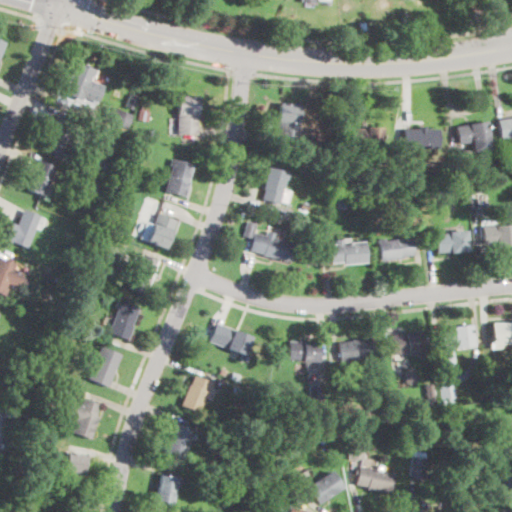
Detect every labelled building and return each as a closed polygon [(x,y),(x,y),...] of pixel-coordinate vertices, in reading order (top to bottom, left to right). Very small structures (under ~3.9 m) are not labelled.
[(412,26),(401,27),(400,15),(411,14),(412,26)] [(96,69),(94,77),(91,76),(89,81),(103,86),(97,102),(83,97),(82,100),(64,94),(75,62),(96,69)] [(134,103),(132,109),(126,106),(130,94),(137,96),(134,103)] [(176,134),(176,95),(195,95),(195,134),(176,134)] [(298,103),(295,143),(279,143),(280,123),(275,122),(276,102),(298,103)] [(130,115),(125,128),(103,118),(108,106),(130,115)] [(145,111),(142,122),(135,120),(138,109),(145,111)] [(70,128),(83,134),(79,145),(66,139),(62,148),(64,149),(61,155),(40,146),(49,125),(50,126),(54,116),(72,124),(70,128)] [(511,137),(500,139),(498,119),(511,116),(511,137)] [(488,139),(489,148),(475,151),(473,142),(457,145),(454,126),(486,120),(489,139),(488,139)] [(383,127),(381,145),(381,150),(364,149),(364,145),(349,143),(350,128),(367,129),(367,126),(383,127)] [(425,126),(425,128),(438,128),(437,148),(402,148),(402,128),(417,128),(417,126),(425,126)] [(90,134),(86,144),(80,142),(84,132),(90,134)] [(470,161),(461,167),(452,154),(453,153),(461,148),(470,161)] [(184,197),(164,191),(171,167),(168,166),(170,159),(191,164),(187,182),(188,182),(184,197)] [(49,190),(46,199),(45,198),(45,199),(40,197),(41,195),(25,189),(35,164),(36,160),(53,167),(44,188),(49,190)] [(113,163),(110,173),(102,170),(104,161),(113,163)] [(288,173),(286,180),(284,179),(278,204),(260,200),(263,190),(261,189),(267,167),(288,173)] [(102,182),(99,193),(92,191),(96,180),(102,182)] [(482,190),(473,190),(472,182),(481,182),(482,190)] [(119,194),(116,201),(111,199),(114,192),(119,194)] [(100,199),(98,203),(94,202),(94,203),(88,201),(91,194),(98,196),(97,198),(100,199)] [(347,195),(346,210),(336,210),(337,195),(347,195)] [(114,202),(111,209),(105,207),(108,200),(114,202)] [(309,205),(306,212),(300,209),(302,203),(309,205)] [(43,217),(38,229),(34,228),(26,248),(4,238),(10,222),(16,225),(22,208),(43,217)] [(158,214),(161,215),(162,213),(166,215),(165,217),(174,220),(164,248),(140,238),(146,221),(153,224),(157,213),(158,214)] [(254,224),(251,238),(242,236),(246,222),(254,224)] [(511,224),(511,231),(511,246),(495,248),(495,244),(483,245),(482,243),(481,227),(511,224)] [(274,228),(272,238),(295,244),(291,261),(285,260),(285,262),(261,256),(261,254),(248,251),(253,232),(265,235),(266,232),(267,232),(268,226),(274,228)] [(384,234),(375,235),(374,228),(383,227),(384,234)] [(448,252),(434,253),(433,234),(446,233),(445,231),(465,230),(467,251),(448,252)] [(102,237),(98,247),(90,243),(94,234),(102,237)] [(410,236),(413,255),(402,256),(402,258),(379,261),(376,239),(383,238),(384,240),(410,236)] [(347,238),(348,243),(363,242),(366,262),(342,265),(342,262),(330,263),(328,245),(335,244),(334,240),(347,238)] [(126,253),(122,264),(116,262),(120,250),(126,253)] [(141,255),(156,261),(153,267),(155,268),(146,288),(143,295),(127,289),(133,273),(124,269),(130,255),(139,259),(141,255)] [(0,258),(15,264),(13,268),(23,272),(17,287),(7,284),(6,288),(7,288),(5,295),(0,293),(0,258)] [(72,282),(75,283),(75,282),(80,284),(77,292),(70,289),(72,282)] [(131,328),(126,340),(107,332),(117,309),(115,308),(117,301),(137,309),(130,326),(131,326),(131,328)] [(499,348),(487,349),(487,343),(490,343),(490,323),(499,323),(511,322),(511,343),(499,344),(499,348)] [(243,355),(208,341),(215,323),(250,337),(243,355)] [(453,367),(443,369),(438,332),(451,330),(451,327),(469,324),(472,345),(455,347),(455,348),(450,349),(453,367)] [(422,353),(405,355),(405,353),(392,355),(390,336),(404,334),(403,333),(420,331),(422,353)] [(371,360),(364,361),(364,358),(352,359),(353,369),(342,370),(341,361),(338,361),(336,342),(350,341),(350,339),(369,337),(371,360)] [(318,353),(318,363),(308,362),(307,368),(303,368),(304,361),(286,360),(288,339),(319,342),(318,353)] [(120,354),(114,370),(107,387),(86,379),(91,367),(83,364),(87,353),(95,356),(99,346),(120,354)] [(403,371),(404,382),(414,382),(413,370),(403,371)] [(24,377),(21,382),(15,379),(17,374),(24,377)] [(212,383),(209,390),(207,389),(198,413),(180,406),(186,389),(188,384),(189,385),(193,375),(212,383)] [(65,395),(64,399),(48,394),(51,383),(67,389),(65,395)] [(479,393),(471,394),(470,384),(478,383),(479,393)] [(321,387),(321,404),(307,404),(308,387),(321,387)] [(450,398),(439,400),(438,389),(444,388),(448,388),(450,398)] [(81,398),(97,404),(99,405),(95,416),(98,417),(89,439),(70,431),(73,421),(62,417),(68,400),(79,404),(81,398)] [(53,413),(50,415),(45,409),(51,404),(55,409),(52,411),(53,413)] [(30,416),(30,425),(22,424),(23,416),(30,416)] [(479,421),(477,428),(468,426),(470,419),(479,421)] [(188,454),(186,460),(164,453),(169,436),(173,424),(192,430),(184,453),(188,454)] [(12,428),(10,442),(0,440),(0,435),(2,426),(12,428)] [(319,436),(310,437),(309,427),(318,426),(319,436)] [(500,434),(498,439),(490,436),(492,431),(500,434)] [(285,441),(278,442),(277,433),(284,432),(285,441)] [(460,440),(459,446),(451,445),(452,436),(461,437),(460,440)] [(347,460),(347,444),(362,444),(363,459),(347,460)] [(69,452),(86,456),(78,485),(60,480),(63,468),(57,466),(60,453),(65,455),(66,451),(69,452)] [(424,452),(423,458),(425,458),(422,478),(409,476),(411,457),(412,457),(413,451),(424,452)] [(511,491),(501,489),(503,482),(505,482),(511,461),(511,491)] [(381,466),(381,470),(392,472),(388,493),(365,489),(366,487),(354,485),(357,466),(376,469),(376,466),(381,466)] [(316,504),(304,487),(329,469),(341,486),(316,504)] [(174,486),(170,509),(153,505),(159,475),(176,478),(174,486)] [(263,481),(261,489),(252,487),(254,479),(263,481)] [(240,489),(238,498),(224,495),(225,486),(240,489)]
